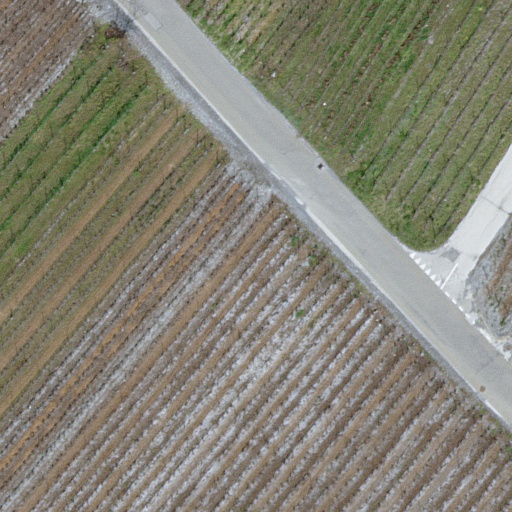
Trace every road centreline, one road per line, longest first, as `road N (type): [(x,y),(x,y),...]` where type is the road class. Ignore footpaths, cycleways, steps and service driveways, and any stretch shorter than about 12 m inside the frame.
road 1 (residential): [(144,0),(419,308),(511,400)]
road 2 (track): [(419,308),(452,274),(511,176)]
